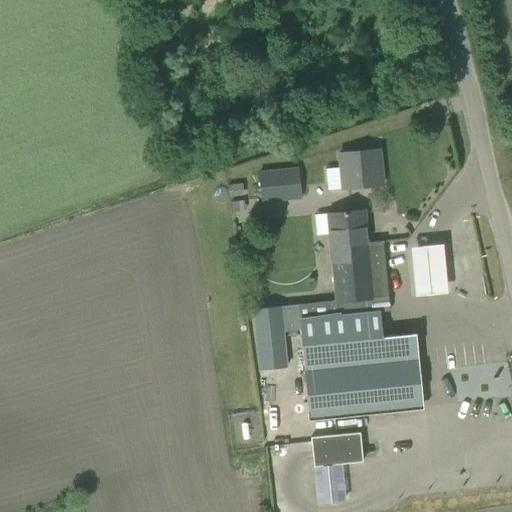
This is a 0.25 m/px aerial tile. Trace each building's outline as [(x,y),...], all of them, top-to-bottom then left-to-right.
[(339,152),(342,189),(383,185),(379,148),(339,152)] [(298,167),(258,172),(261,204),(302,200),(298,167)] [(298,329),(307,419),(419,408),(412,335),(381,338),(378,313),(388,312),(381,241),(365,242),(362,211),(326,214),(334,300),(252,308),(254,333),(272,332),(298,329)] [(447,298),(442,248),(410,251),(415,302),(447,298)] [(309,437),(315,504),(345,501),(342,463),(361,461),(358,432),(309,437)]
